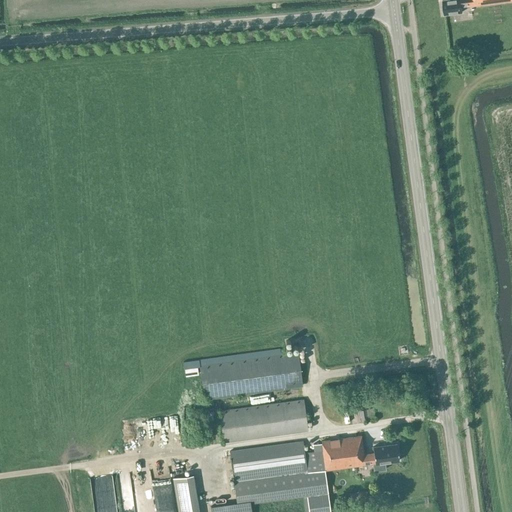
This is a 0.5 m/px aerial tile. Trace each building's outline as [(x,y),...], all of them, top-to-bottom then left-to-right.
[(469,0),(442,0),(444,14),(462,12),(461,7),(471,6),(469,0)] [(205,400),(301,386),(297,353),(200,366),(205,400)] [(224,442),(307,431),(303,400),(220,412),(224,442)] [(146,428),(139,429),(141,444),(148,443),(146,428)] [(303,441),(230,451),(237,502),(305,493),(308,511),(329,511),(324,470),(326,470),(365,464),(372,463),(375,463),(373,453),(364,454),(361,435),(322,441),(323,449),(304,452),(303,441)] [(375,463),(372,463),(373,471),(386,469),(385,462),(399,461),(396,443),(372,446),(373,453),(375,463)] [(194,511),(189,475),(173,477),(178,511),(194,511)] [(130,502),(130,507),(120,509),(119,503),(118,511),(134,511),(132,493),(130,502)] [(367,501),(366,493),(350,495),(351,502),(367,501)] [(251,511),(250,501),(211,507),(211,511),(251,511)]
